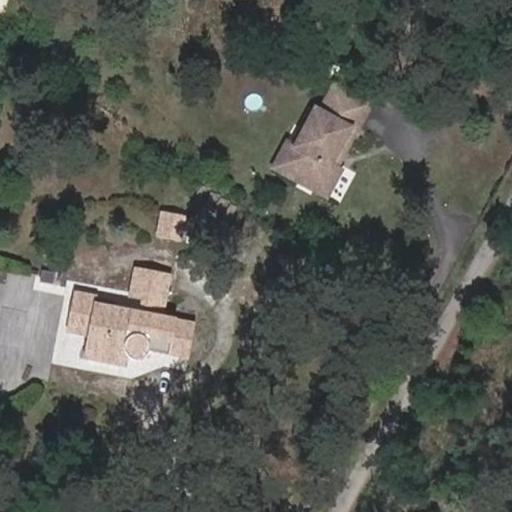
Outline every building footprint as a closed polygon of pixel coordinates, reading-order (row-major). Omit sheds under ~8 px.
[(333,163),(353,128),(358,131),(374,103),(338,83),(323,109),(319,107),(298,145),(305,149),(291,173),(331,196),(346,170),(338,166),(333,163)] [(338,166),(358,131),(353,128),(333,163),(338,166)] [(291,173),(305,149),(298,145),(297,145),(283,169),(291,173)] [(147,357),(148,356),(149,355),(150,353),(151,352),(151,350),(151,349),(152,347),(151,345),(151,344),(151,342),(172,346),(171,357),(189,360),(196,323),(162,317),(169,277),(137,271),(132,295),(146,298),(144,306),(142,316),(95,307),(89,338),(86,353),(84,365),(84,366),(128,374),(130,361),(131,357),(133,358),(134,359),(135,359),(137,360),(139,360),(141,359),(142,359),(144,359),(145,358),(147,357)] [(68,334),(89,338),(95,307),(142,316),(144,306),(75,294),(68,334)]
